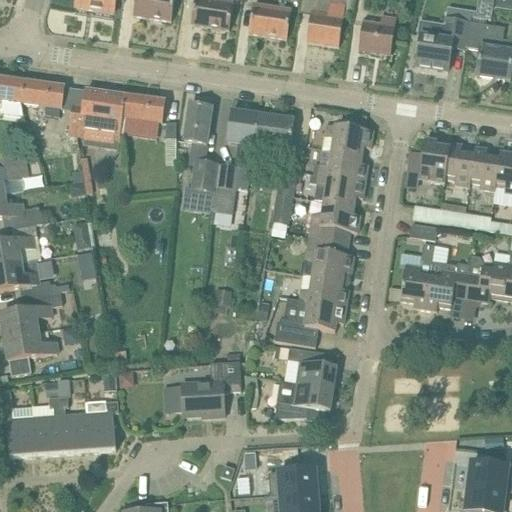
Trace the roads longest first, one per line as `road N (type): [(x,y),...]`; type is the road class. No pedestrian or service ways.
road 1 (residential): [(408,107),(16,47)]
road 2 (residential): [(102,511),(142,454),(168,445),(345,435)]
road 3 (residential): [(369,349),(408,107)]
road 4 (residential): [(369,349),(511,343)]
